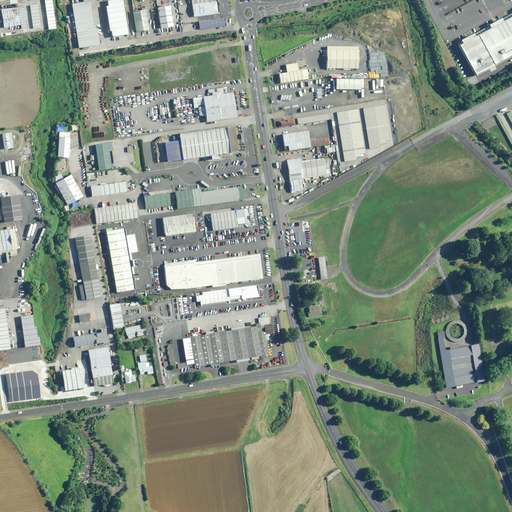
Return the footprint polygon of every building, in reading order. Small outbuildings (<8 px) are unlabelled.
[(107,5),(111,31),(113,30),(114,35),(128,33),(122,0),(111,0),(108,1),(109,5),(107,5)] [(215,0),(190,0),(193,16),(217,12),(215,0)] [(49,1),(40,2),(45,33),(53,31),(49,1)] [(89,3),(69,6),(75,51),(96,48),(93,27),(89,3)] [(168,5),(156,7),(159,27),(172,25),(168,5)] [(13,7),(0,8),(0,12),(2,27),(24,23),(22,10),(14,12),(13,7)] [(34,7),(27,8),(30,31),(38,30),(34,7)] [(144,8),(131,10),(134,31),(147,29),(144,8)] [(476,76),(511,55),(511,15),(459,45),(476,76)] [(222,17),(197,20),(198,28),(223,25),(222,17)] [(356,46),(324,45),(324,67),(356,67),(356,46)] [(283,63),(284,71),(296,69),(295,62),(283,63)] [(284,71),(277,72),(278,81),(305,77),(304,68),(296,69),(284,71)] [(362,80),(335,79),(335,89),(362,90),(362,80)] [(232,92),(202,96),(205,119),(234,116),(232,92)] [(383,107),(360,110),(366,152),(378,150),(377,146),(384,146),(383,143),(388,142),(383,107)] [(335,111),(342,160),(354,158),(354,157),(359,156),(358,154),(362,153),(356,108),(335,111)] [(328,114),(297,118),(298,123),(329,120),(328,114)] [(511,144),(496,116),(493,118),(511,152),(511,144)] [(292,117),(276,120),(277,126),(293,124),(292,117)] [(239,123),(226,125),(229,151),(242,149),(239,123)] [(224,127),(177,132),(178,140),(180,157),(227,152),(224,127)] [(306,130),(280,134),(282,150),(328,143),(327,137),(307,140),(306,130)] [(9,131),(0,132),(0,133),(2,148),(11,147),(9,131)] [(60,132),(58,157),(69,158),(71,133),(60,132)] [(165,159),(180,157),(178,140),(163,141),(165,159)] [(106,143),(94,145),(97,170),(110,168),(107,143),(106,143)] [(334,144),(323,146),(325,153),(335,152),(334,144)] [(321,154),(284,159),(287,179),(289,191),(300,189),(299,178),(324,174),(321,154)] [(81,195),(68,173),(52,182),(66,205),(81,195)] [(122,181),(88,186),(90,195),(124,191),(122,181)] [(171,191),(174,209),(241,199),(239,184),(199,190),(198,187),(171,191)] [(166,192),(141,195),(142,208),(168,205),(166,192)] [(2,196),(4,221),(23,219),(20,194),(2,196)] [(133,202),(92,208),(94,223),(136,217),(133,202)] [(245,206),(233,208),(235,223),(248,222),(245,206)] [(233,208),(208,212),(211,230),(236,226),(235,223),(233,208)] [(190,216),(158,219),(160,239),(192,235),(190,216)] [(308,220),(301,221),(302,232),(310,231),(308,220)] [(7,228),(0,228),(0,250),(10,248),(7,228)] [(113,291),(132,288),(122,228),(104,231),(113,291)] [(99,296),(90,236),(74,238),(83,299),(99,296)] [(211,284),(261,278),(257,252),(194,261),(194,258),(162,263),(164,284),(168,288),(211,284)] [(312,253),(305,254),(307,267),(314,266),(312,253)] [(324,257),(317,258),(320,279),(327,278),(324,257)] [(310,272),(307,268),(301,273),(304,277),(310,272)] [(200,293),(202,304),(261,296),(260,285),(200,293)] [(122,326),(118,302),(108,304),(112,328),(122,326)] [(2,307),(0,306),(0,350),(9,349),(2,307)] [(306,319),(308,318),(308,319),(317,317),(316,306),(306,308),(307,312),(305,313),(306,319)] [(30,313),(18,315),(23,346),(39,344),(38,335),(35,335),(34,325),(32,325),(30,313)] [(87,320),(86,313),(75,315),(76,321),(87,320)] [(462,322),(461,321),(459,320),(458,320),(456,320),(454,320),(452,321),(450,322),(449,323),(448,324),(446,326),(446,327),(445,329),(445,331),(445,333),(446,335),(447,337),(448,338),(449,340),(451,341),(452,341),(453,342),(455,342),(457,342),(459,342),(461,341),(462,340),(464,339),(465,337),(466,336),(467,334),(467,332),(467,330),(467,328),(466,326),(465,325),(464,323),(462,322)] [(269,323),(261,325),(263,333),(271,332),(269,323)] [(137,324),(123,327),(125,335),(139,332),(137,324)] [(261,325),(188,336),(192,366),(266,355),(261,325)] [(105,342),(103,330),(71,335),(73,347),(105,342)] [(443,333),(436,334),(445,389),(485,382),(479,344),(446,350),(443,333)] [(112,382),(106,346),(87,349),(92,385),(112,382)] [(140,363),(145,362),(147,361),(145,354),(139,355),(140,363)] [(145,362),(140,363),(137,363),(138,370),(139,370),(140,375),(144,374),(144,372),(147,371),(147,374),(153,373),(151,365),(146,366),(145,362)] [(83,387),(79,367),(60,370),(63,390),(83,387)] [(131,369),(129,370),(124,371),(126,383),(130,383),(130,382),(135,381),(134,375),(131,375),(131,369)] [(6,374),(10,401),(41,396),(37,373),(33,370),(6,374)]
